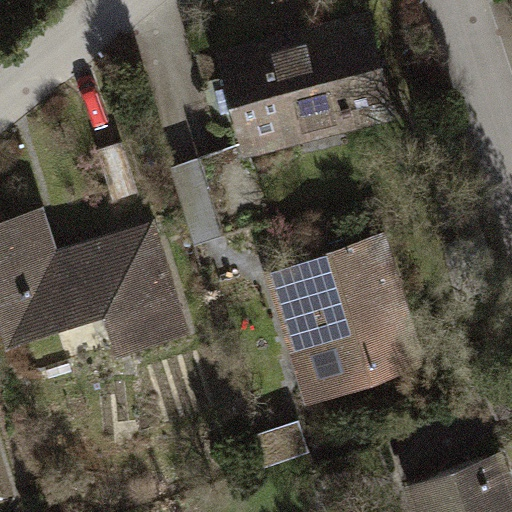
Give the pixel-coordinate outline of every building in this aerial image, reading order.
[(367,10),(212,53),(246,173),(400,130),(367,10)] [(174,170),(197,252),(226,243),(204,162),(174,170)] [(0,231),(0,334),(6,357),(107,327),(117,359),(194,337),(161,229),(60,259),(47,218),(0,231)] [(267,280),(309,415),(424,379),(382,245),(267,280)] [(406,491),(412,511),(511,511),(511,464),(510,459),(490,465),(475,418),(377,449),(392,496),(406,491)]
